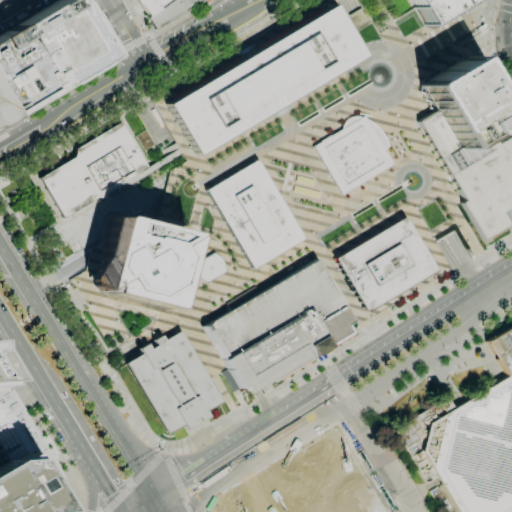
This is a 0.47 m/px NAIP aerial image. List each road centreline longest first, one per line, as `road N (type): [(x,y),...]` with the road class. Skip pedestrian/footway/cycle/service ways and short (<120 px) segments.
road 1 (secondary): [(157,497),(20,271)]
road 2 (secondary): [(50,399),(119,511)]
